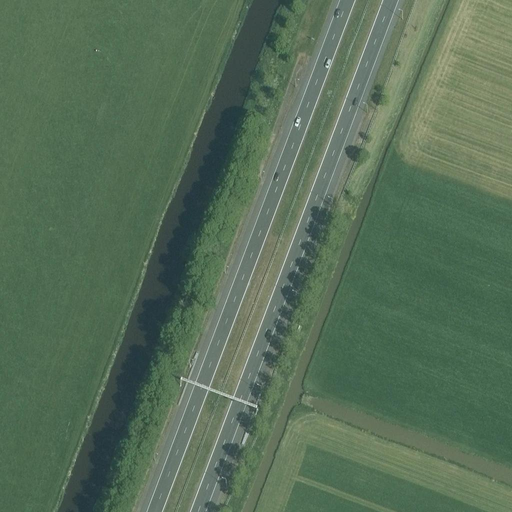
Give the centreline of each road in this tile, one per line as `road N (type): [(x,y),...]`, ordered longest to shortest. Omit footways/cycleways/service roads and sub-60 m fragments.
road 1 (motorway): [(347,0),(154,511)]
road 2 (motorway): [(197,511),(389,0)]
